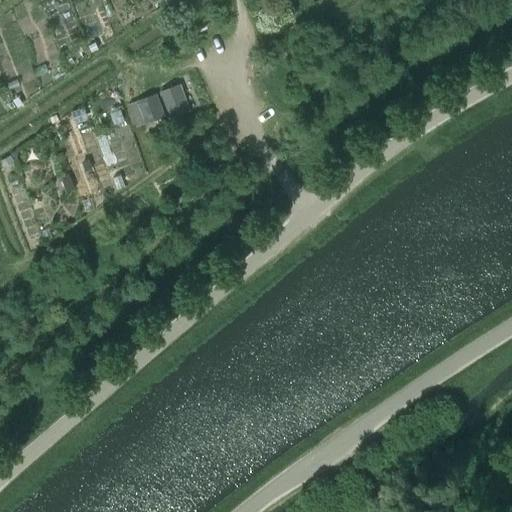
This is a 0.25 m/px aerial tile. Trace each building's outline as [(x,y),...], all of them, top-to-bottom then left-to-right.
[(6,76),(9,75),(14,94),(36,88),(20,28),(0,32),(0,39),(5,59),(1,60),(6,76)] [(69,54),(63,58),(68,66),(74,63),(69,54)] [(178,86),(161,92),(171,118),(188,111),(178,86)] [(150,96),(137,101),(145,123),(164,116),(160,105),(155,107),(150,96)] [(77,122),(83,120),(80,110),(75,111),(73,112),(73,113),(77,122)] [(120,110),(110,113),(113,124),(123,121),(120,110)] [(10,154),(0,159),(0,160),(3,166),(14,161),(10,154)] [(90,159),(81,162),(85,172),(94,169),(90,159)] [(71,178),(62,181),(67,193),(76,189),(71,178)]
